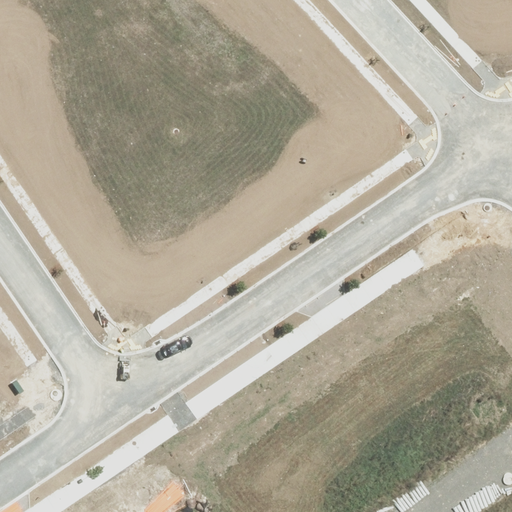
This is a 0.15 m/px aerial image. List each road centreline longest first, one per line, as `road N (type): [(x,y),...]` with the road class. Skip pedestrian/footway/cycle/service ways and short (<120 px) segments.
road 1 (residential): [(119,415),(507,151)]
road 2 (residential): [(0,237),(119,415)]
road 3 (residential): [(363,0),(507,151)]
road 4 (residential): [(0,494),(119,415)]
